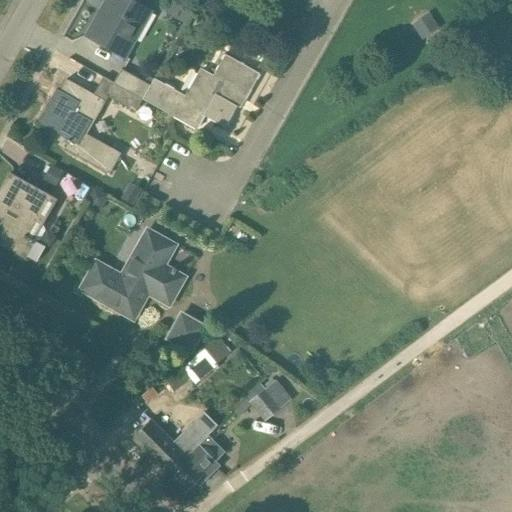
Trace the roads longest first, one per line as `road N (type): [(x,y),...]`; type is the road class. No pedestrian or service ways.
road 1 (unclassified): [(460,315),(198,511)]
road 2 (residential): [(222,199),(335,0)]
road 3 (tertiary): [(102,459),(0,359)]
